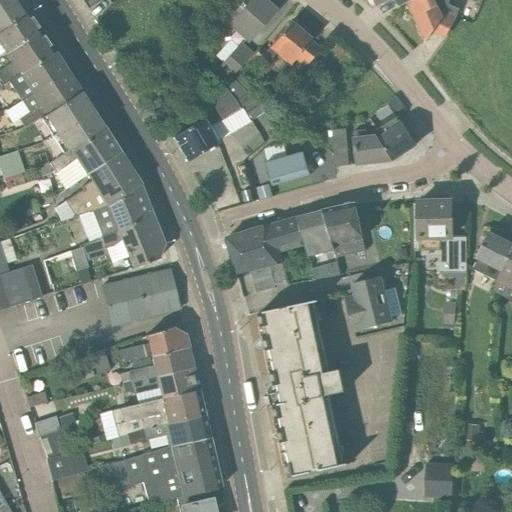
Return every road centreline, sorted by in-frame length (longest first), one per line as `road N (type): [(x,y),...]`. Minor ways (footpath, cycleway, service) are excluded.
road 1 (tertiary): [(251,511),(224,354),(189,231)]
road 2 (residential): [(189,231),(414,175),(457,145)]
road 3 (tertiary): [(189,231),(51,0)]
road 4 (residential): [(457,145),(363,36),(319,0)]
